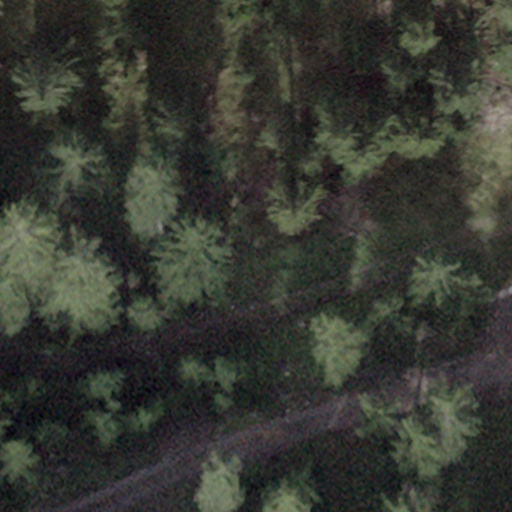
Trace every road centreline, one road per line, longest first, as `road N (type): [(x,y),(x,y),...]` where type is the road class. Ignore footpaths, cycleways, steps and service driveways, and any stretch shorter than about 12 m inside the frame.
road 1 (track): [(511,245),(346,270),(118,354),(0,360)]
road 2 (track): [(114,511),(422,385),(511,369)]
